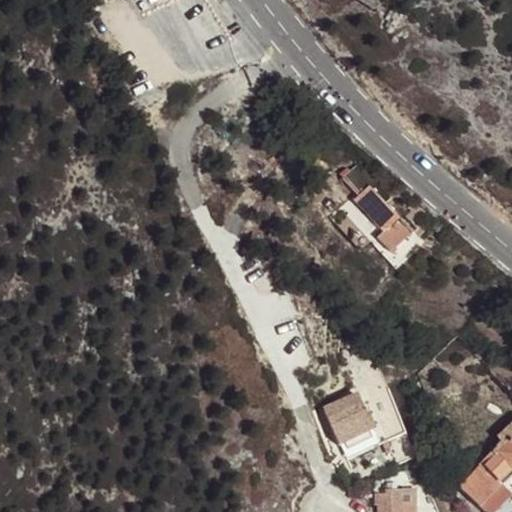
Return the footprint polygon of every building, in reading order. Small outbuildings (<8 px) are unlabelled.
[(371,219),(382,231),(398,218),(370,187),(355,202),(371,219)] [(379,238),(391,251),(411,232),(398,218),(382,231),(384,234),(379,238)] [(379,238),(384,234),(382,231),(371,219),(360,229),(373,244),(379,238)] [(325,412),(340,446),(376,430),(367,412),(364,413),(357,397),(325,412)] [(505,441),(460,487),(479,505),(500,483),(511,470),(511,424),(500,436),(505,441)] [(494,511),(511,495),(500,483),(479,505),(486,511),(494,511)] [(402,511),(403,491),(387,491),(387,496),(378,496),(378,504),(380,503),(379,511),(402,511)]
